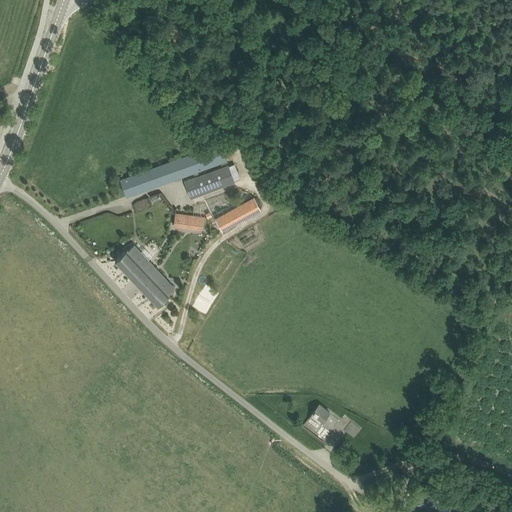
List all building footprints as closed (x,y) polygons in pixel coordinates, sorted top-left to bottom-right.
[(193,172),(198,170),(226,160),(220,143),(121,180),(127,196),(193,172)] [(229,164),(199,175),(198,170),(193,172),(194,176),(184,180),(191,198),(235,182),(229,164)] [(233,222),(227,211),(215,217),(222,228),(233,222)] [(205,217),(175,213),(173,226),(203,230),(205,217)] [(156,266),(135,244),(129,250),(128,249),(115,260),(137,284),(156,266)] [(168,279),(156,266),(137,284),(158,305),(170,294),(161,284),(162,282),(163,283),(168,279)] [(324,420),(330,412),(319,404),(313,412),(324,420)] [(439,494),(442,488),(431,484),(430,484),(431,484),(428,490),(420,486),(415,499),(430,505),(435,493),(439,494)]
